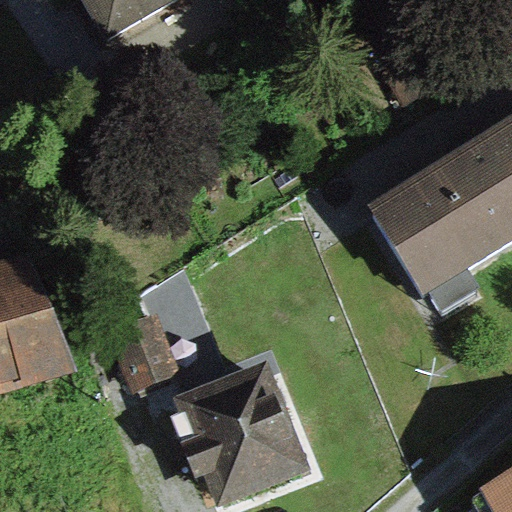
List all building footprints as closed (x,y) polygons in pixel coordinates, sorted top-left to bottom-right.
[(170,0),(80,0),(104,39),(170,0)] [(511,232),(511,116),(363,210),(416,294),(511,232)] [(0,187),(0,235),(16,230),(0,187)] [(0,387),(71,368),(39,251),(0,262),(0,387)] [(158,320),(110,342),(134,395),(182,374),(158,320)] [(206,477),(217,507),(310,470),(267,362),(177,397),(190,436),(181,440),(196,480),(206,477)] [(511,511),(511,469),(479,488),(492,511),(511,511)]
